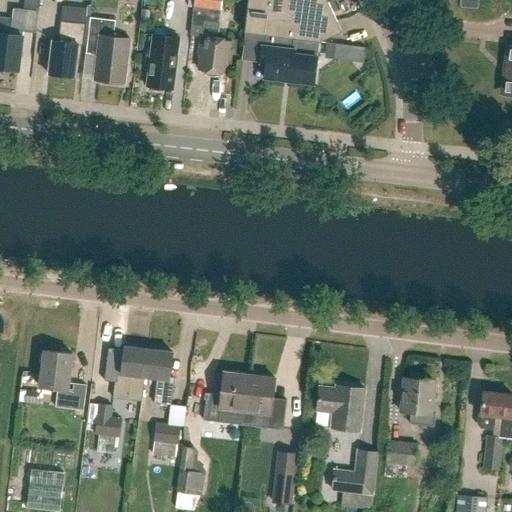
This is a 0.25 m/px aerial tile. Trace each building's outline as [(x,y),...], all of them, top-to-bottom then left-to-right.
[(0,68),(17,71),(21,34),(23,35),(23,32),(34,33),(38,0),(23,0),(22,9),(12,8),(11,18),(9,33),(0,32),(0,68)] [(192,0),(191,7),(219,10),(220,10),(221,0),(192,0)] [(340,32),(325,0),(246,0),(243,32),(263,34),(259,63),(265,64),(263,78),(313,84),(318,42),(340,32)] [(76,45),(80,45),(85,46),(89,17),(89,16),(83,15),(84,7),(60,5),(56,40),(51,40),(47,75),(73,77),(76,45)] [(219,23),(220,10),(219,10),(191,7),(191,14),(191,15),(189,36),(199,37),(200,37),(202,21),(218,23),(219,23)] [(89,17),(85,46),(84,53),(96,55),(93,80),(123,83),(128,39),(112,37),(114,20),(89,17)] [(146,55),(145,65),(148,65),(146,86),(149,86),(148,89),(158,90),(159,87),(172,89),(175,63),(179,22),(153,20),(149,52),(149,55),(146,55)] [(216,39),(218,23),(202,21),(200,37),(199,37),(198,47),(202,48),(199,70),(224,73),(225,59),(228,59),(230,41),(216,39)] [(364,48),(348,46),(347,57),(363,59),(364,48)] [(372,105),(361,115),(371,126),(382,116),(372,105)] [(140,401),(144,377),(147,349),(123,346),(120,372),(115,371),(112,397),(128,399),(140,401)] [(147,349),(144,377),(156,378),(153,402),(169,404),(173,378),(168,378),(171,352),(147,349)] [(72,390),(67,390),(71,353),(43,350),(39,387),(57,389),(54,406),(82,410),(85,385),(73,384),(72,390)] [(244,411),(249,375),(223,372),(220,397),(206,395),(203,420),(227,423),(229,409),(244,411)] [(249,375),(244,411),(260,413),(258,427),(282,430),(285,405),(271,403),(274,378),(249,375)] [(433,426),(434,415),(431,414),(434,381),(404,378),(400,412),(411,413),(410,424),(433,426)] [(365,389),(336,386),(336,389),(319,387),(317,411),(333,413),(331,428),(360,431),(365,389)] [(493,427),(492,436),(503,437),(511,437),(511,405),(511,399),(511,395),(483,392),(480,414),(478,414),(477,425),(480,428),(489,430),(493,427)] [(118,438),(121,418),(110,417),(111,406),(97,404),(93,434),(118,438)] [(175,457),(177,444),(179,425),(155,423),(152,441),(154,441),(152,455),(175,457)] [(503,437),(492,436),(487,435),(483,468),(499,470),(503,437)] [(387,441),(385,463),(406,465),(415,466),(417,444),(387,441)] [(202,495),(205,473),(192,471),(195,448),(183,446),(176,491),(202,495)] [(357,451),(355,473),(334,470),(332,490),(342,491),(341,506),(371,509),(377,453),(357,451)] [(272,494),(271,502),(292,504),(293,496),(297,460),(276,458),(272,494)] [(485,511),(487,498),(458,495),(456,511),(485,511)]
